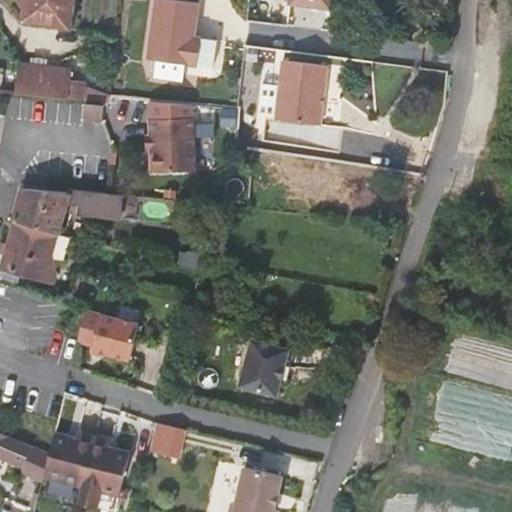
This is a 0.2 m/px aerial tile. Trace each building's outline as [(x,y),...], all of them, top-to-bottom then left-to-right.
[(71,29),(75,0),(23,0),(20,22),(71,29)] [(121,0),(104,0),(104,7),(120,8),(121,0)] [(141,0),(121,0),(120,8),(141,11),(141,0)] [(198,35),(202,0),(199,0),(154,0),(148,58),(158,59),(157,73),(217,79),(221,38),(198,35)] [(288,0),(288,4),(331,9),(332,9),(337,5),(337,0),(288,0)] [(332,67),(287,60),(278,119),(322,126),(332,67)] [(32,64),(30,71),(44,74),(45,68),(32,64)] [(0,90),(85,100),(88,101),(89,90),(76,89),(77,79),(44,74),(30,71),(18,68),(16,75),(0,71),(0,90)] [(109,92),(89,90),(88,101),(103,103),(105,103),(108,102),(109,92)] [(98,120),(100,121),(103,103),(88,101),(85,100),(83,118),(98,120)] [(147,117),(148,139),(149,149),(150,171),(193,168),(190,114),(147,117)] [(70,194),(30,189),(22,188),(12,221),(16,222),(58,234),(67,203),(80,205),(80,214),(120,218),(122,194),(117,194),(116,193),(93,191),(71,189),(70,194)] [(1,272),(23,279),(46,285),(54,286),(58,272),(53,257),(59,235),(58,234),(16,222),(1,272)] [(23,279),(1,272),(0,277),(0,282),(21,288),(23,279)] [(92,343),(91,347),(106,351),(130,358),(138,325),(85,311),(78,339),(92,343)] [(289,349),(252,340),(240,385),(277,395),(289,349)] [(104,357),(106,351),(91,347),(89,353),(104,357)] [(441,381),(435,407),(472,414),(478,388),(441,381)] [(184,429),(153,422),(146,450),(177,457),(184,429)] [(72,438),(54,433),(49,452),(46,465),(44,475),(80,485),(94,436),(74,430),(72,438)] [(0,463),(4,455),(28,464),(35,446),(11,437),(0,432),(0,463)] [(109,440),(94,436),(80,485),(76,503),(99,509),(104,492),(118,496),(129,452),(107,447),(109,440)] [(272,511),(281,477),(243,468),(232,511),(272,511)] [(114,511),(118,496),(104,492),(99,509),(110,511),(114,511)]
